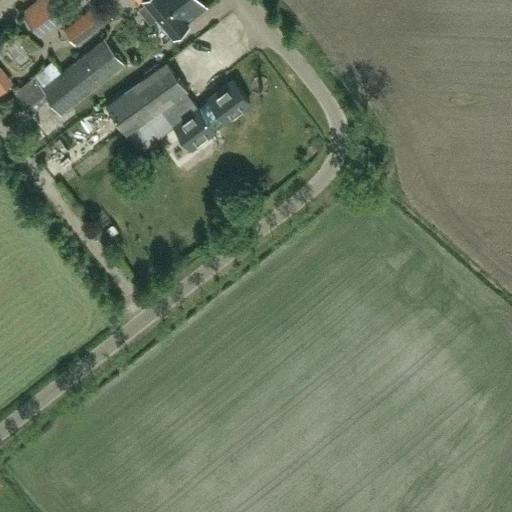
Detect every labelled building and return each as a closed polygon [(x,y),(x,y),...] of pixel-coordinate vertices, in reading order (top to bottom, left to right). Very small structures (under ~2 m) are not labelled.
[(42,30),(77,3),(74,0),(49,0),(30,15),(42,30)] [(144,0),(147,3),(140,8),(151,22),(158,17),(175,37),(189,25),(188,23),(207,8),(200,0),(144,0)] [(66,31),(76,44),(109,17),(99,4),(66,31)] [(217,52),(226,36),(213,29),(204,45),(217,52)] [(62,113),(125,64),(105,38),(43,87),(36,78),(16,93),(31,112),(49,98),(62,113)] [(194,145),(250,102),(233,80),(198,107),(186,91),(188,89),(167,61),(106,104),(137,148),(165,128),(155,114),(162,108),(175,125),(177,123),(194,145)]
